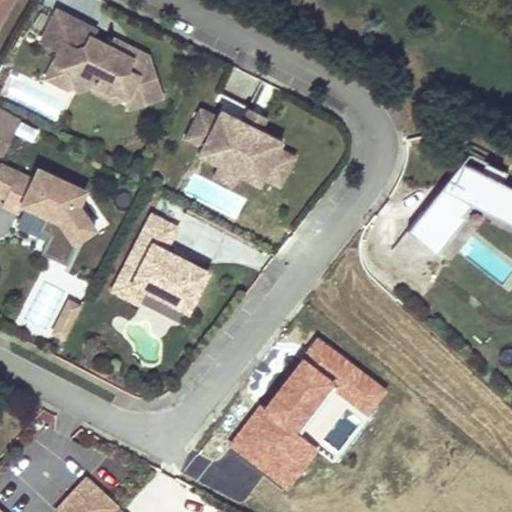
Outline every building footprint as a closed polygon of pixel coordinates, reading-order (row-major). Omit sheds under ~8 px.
[(0,0),(0,18),(10,0),(0,0)] [(159,96),(146,55),(125,45),(122,53),(109,46),(89,36),(93,29),(56,10),(41,40),(59,49),(54,61),(69,69),(74,86),(91,82),(110,91),(112,88),(125,95),(129,106),(159,96)] [(125,45),(113,38),(109,46),(122,53),(125,45)] [(74,86),(69,69),(54,61),(46,77),(67,88),(74,86)] [(125,95),(112,88),(110,91),(91,82),(93,89),(113,100),(125,95)] [(244,113),(223,102),(219,109),(241,120),(244,113)] [(281,140),(260,129),(263,122),(244,113),(241,120),(219,109),(216,115),(199,107),(183,138),(200,147),(197,153),(219,165),(225,153),(242,162),(236,173),(258,184),(262,178),(279,187),(295,155),(278,147),(281,140)] [(266,117),(247,107),(244,113),(263,122),(266,117)] [(0,108),(0,116),(16,124),(19,119),(0,108)] [(0,154),(2,155),(16,124),(0,116),(0,154)] [(32,139),(37,126),(19,120),(15,132),(32,139)] [(242,162),(225,153),(219,165),(213,177),(230,185),(236,173),(242,162)] [(422,211),(406,230),(433,251),(472,201),(499,215),(498,218),(511,224),(511,188),(500,182),(505,172),(484,163),(479,173),(461,164),(448,192),(422,211)] [(0,196),(4,198),(16,173),(0,165),(0,196)] [(77,206),(84,191),(37,169),(31,180),(16,173),(4,198),(1,205),(17,213),(21,205),(45,217),(38,232),(48,237),(40,254),(65,266),(78,241),(94,229),(77,206)] [(179,324),(206,271),(163,249),(175,227),(151,215),(112,290),(179,324)] [(71,323),(79,307),(67,302),(59,317),(71,323)] [(63,338),(71,323),(59,317),(51,333),(63,338)] [(368,379),(315,340),(264,409),(260,406),(233,443),(286,482),(315,443),(299,431),(333,385),(353,399),(368,379)] [(88,478),(58,510),(59,511),(115,511),(119,508),(88,478)]
